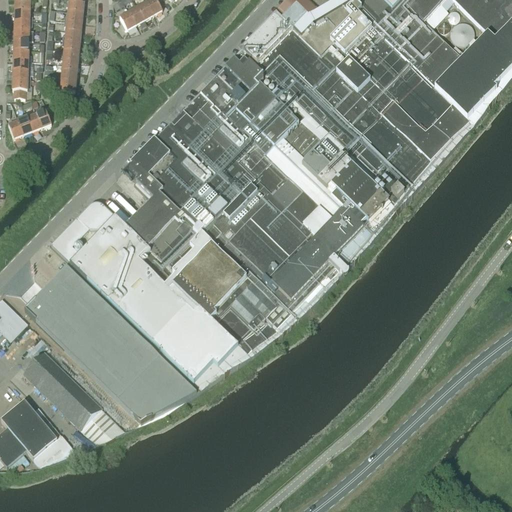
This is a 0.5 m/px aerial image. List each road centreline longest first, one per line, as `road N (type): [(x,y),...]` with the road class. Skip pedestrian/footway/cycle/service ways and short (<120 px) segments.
road 1 (unclassified): [(0,284),(272,0)]
road 2 (unclassified): [(511,240),(387,400),(261,511)]
road 3 (primary): [(511,339),(313,511)]
road 4 (residential): [(0,159),(37,149),(64,128),(85,103),(104,45)]
